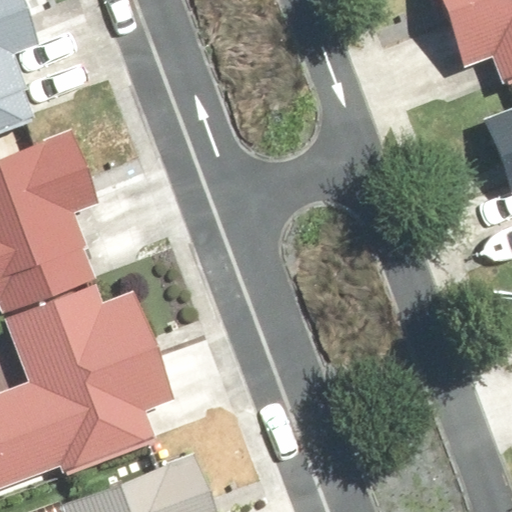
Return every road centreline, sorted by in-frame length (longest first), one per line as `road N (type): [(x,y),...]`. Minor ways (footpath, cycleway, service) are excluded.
road 1 (residential): [(346,118),(495,511)]
road 2 (residential): [(362,511),(223,165)]
road 3 (residential): [(223,165),(162,0)]
road 4 (residential): [(223,165),(346,118)]
road 5 (residential): [(305,0),(346,118)]
